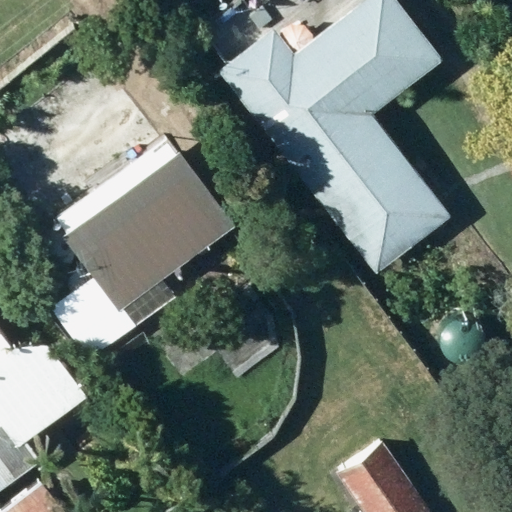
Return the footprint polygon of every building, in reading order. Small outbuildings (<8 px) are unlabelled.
[(216,77),(375,277),(450,218),(371,119),(442,64),(391,0),(364,0),(292,58),(272,32),(216,77)] [(446,185),(459,187),(468,180),(471,166),(463,156),(451,154),(440,161),(439,175),(446,185)] [(122,310),(226,232),(178,166),(151,186),(129,158),(82,192),(103,219),(71,242),(122,310)] [(238,381),(282,346),(247,302),(204,335),(238,381)] [(0,425),(3,423),(0,419),(0,369),(15,358),(0,338),(0,425)] [(425,511),(380,446),(340,473),(366,511),(425,511)] [(55,511),(38,487),(1,511),(55,511)]
